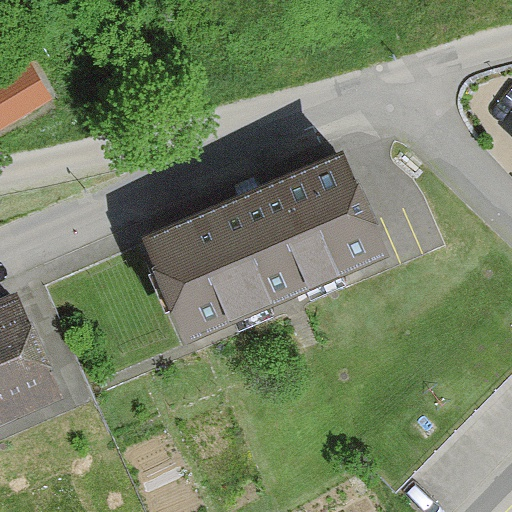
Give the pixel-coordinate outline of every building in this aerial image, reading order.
[(149,0),(157,11),(173,0),(149,0)] [(0,61),(0,139),(44,115),(19,71),(35,62),(27,47),(0,61)] [(362,164),(165,246),(206,345),(403,264),(362,164)] [(31,302),(0,314),(0,431),(72,401),(31,302)] [(455,511),(511,456),(511,390),(405,497),(419,511),(455,511)]
